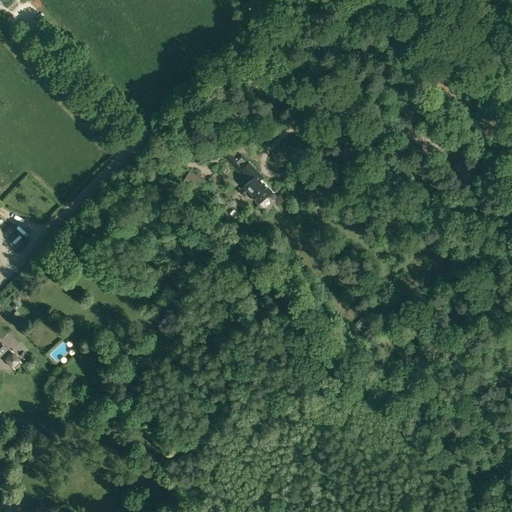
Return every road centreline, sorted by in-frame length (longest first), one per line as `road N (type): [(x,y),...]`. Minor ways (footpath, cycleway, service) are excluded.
road 1 (track): [(134,146),(472,511)]
road 2 (unclassified): [(0,279),(282,0)]
road 3 (unknown): [(229,51),(292,120),(418,139)]
